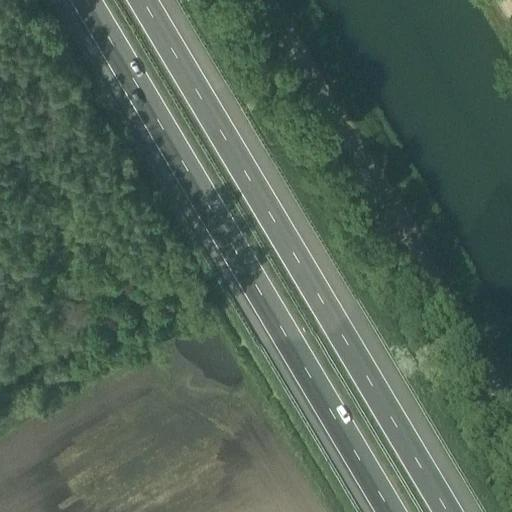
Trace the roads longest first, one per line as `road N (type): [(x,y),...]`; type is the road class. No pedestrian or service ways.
road 1 (motorway): [(450,511),(144,0)]
road 2 (motorway): [(87,0),(392,511)]
road 3 (unclassified): [(511,389),(280,0)]
